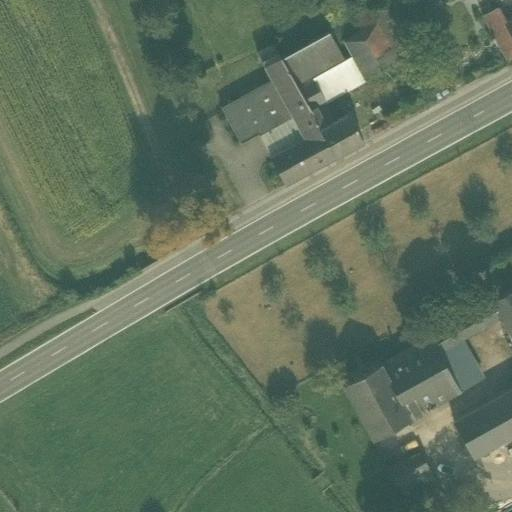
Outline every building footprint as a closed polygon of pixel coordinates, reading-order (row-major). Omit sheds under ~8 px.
[(379,3),(327,32),(343,61),(352,56),(365,79),(408,56),(379,3)] [(482,17),(507,62),(511,59),(511,36),(506,25),(498,8),(482,17)] [(324,102),(365,79),(352,56),(343,61),(327,32),(280,58),(279,57),(278,58),(308,110),(324,102)] [(318,166),(334,157),(318,128),(308,110),(278,58),(264,66),(263,66),(271,81),(291,116),(303,139),(318,166)] [(221,109),(240,144),(257,135),(291,116),(271,81),(221,109)] [(194,83),(169,92),(175,109),(200,99),(194,83)] [(308,110),(318,128),(330,122),(327,118),(331,116),(324,102),(308,110)] [(346,113),(330,122),(318,128),(334,157),(362,141),(361,140),(346,113)] [(291,116),(257,135),(269,157),(303,139),(291,116)] [(284,185),(318,166),(303,139),(269,157),(284,185)] [(496,320),(500,317),(501,316),(500,314),(511,307),(511,289),(476,310),(485,326),(489,324),(496,320)] [(511,333),(511,307),(500,314),(501,316),(500,317),(509,335),(511,333)] [(379,364),(410,419),(459,391),(438,352),(460,340),(485,326),(476,310),(379,364)] [(482,378),(460,340),(438,352),(459,391),(482,378)] [(342,385),(372,440),(410,419),(379,364),(342,385)] [(511,388),(453,421),(473,458),(511,435),(511,388)] [(389,470),(406,501),(437,484),(420,453),(389,470)]
